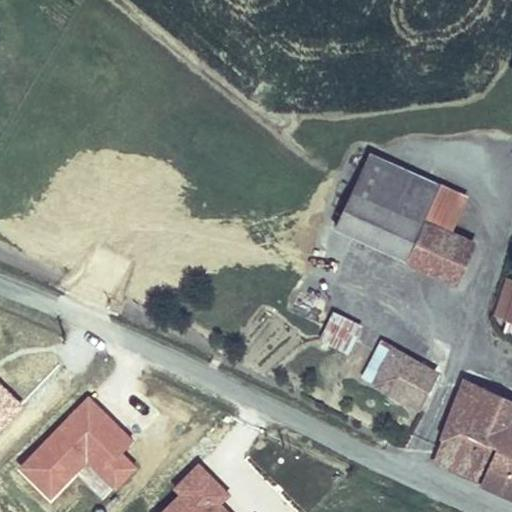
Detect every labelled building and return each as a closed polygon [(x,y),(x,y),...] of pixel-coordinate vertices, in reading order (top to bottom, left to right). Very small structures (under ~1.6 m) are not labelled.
[(430,217),(444,183),(370,149),(337,228),(401,255),(411,259),(430,217)] [(470,194),(444,183),(430,217),(455,228),(470,194)] [(430,217),(411,259),(460,282),(481,241),(455,228),(430,217)] [(511,273),(506,272),(493,314),(511,321),(511,273)] [(364,323),(332,308),(316,337),(349,354),(364,323)] [(360,377),(422,408),(439,370),(381,338),(360,377)] [(511,495),(511,396),(464,375),(430,462),(511,495)] [(0,430),(24,402),(0,380),(0,430)] [(233,491),(198,461),(172,484),(175,491),(159,511),(234,511),(224,500),(233,491)]
